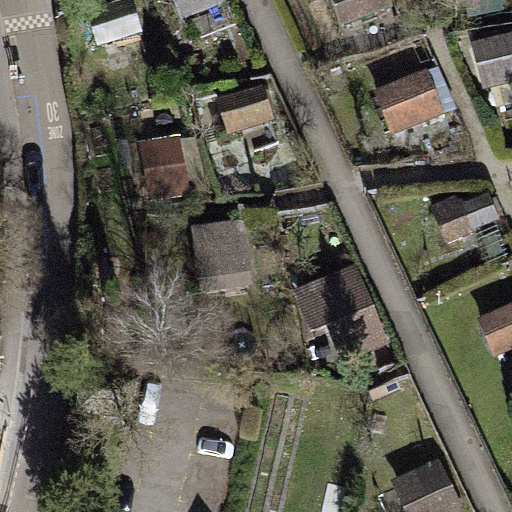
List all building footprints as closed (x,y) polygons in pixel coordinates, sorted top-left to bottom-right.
[(338,0),(346,23),(393,10),(390,0),(338,0)] [(511,30),(475,47),(504,112),(511,108),(511,30)] [(431,62),(377,90),(400,135),(454,107),(431,62)] [(154,195),(188,193),(186,145),(151,147),(154,195)] [(203,284),(253,284),(253,224),(203,224),(203,284)] [(355,391),(409,365),(360,262),(305,289),(355,391)] [(479,361),(511,346),(511,279),(455,303),(479,361)] [(134,378),(79,371),(77,414),(130,418),(134,378)] [(410,511),(467,511),(452,460),(400,475),(410,511)]
